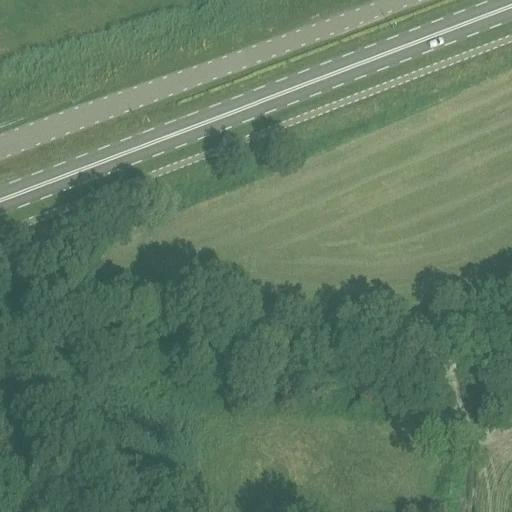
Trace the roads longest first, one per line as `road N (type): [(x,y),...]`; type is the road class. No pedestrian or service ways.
road 1 (primary): [(0,197),(511,7)]
road 2 (unclassified): [(0,151),(403,0)]
